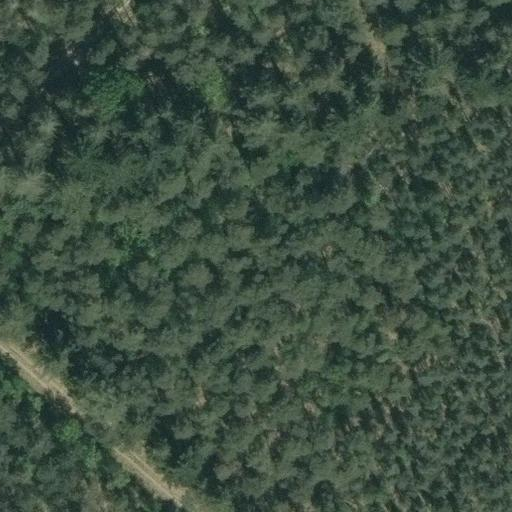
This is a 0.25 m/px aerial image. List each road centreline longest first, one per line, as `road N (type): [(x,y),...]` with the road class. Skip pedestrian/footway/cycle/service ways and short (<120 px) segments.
road 1 (track): [(0,334),(200,511)]
road 2 (track): [(0,108),(110,0)]
